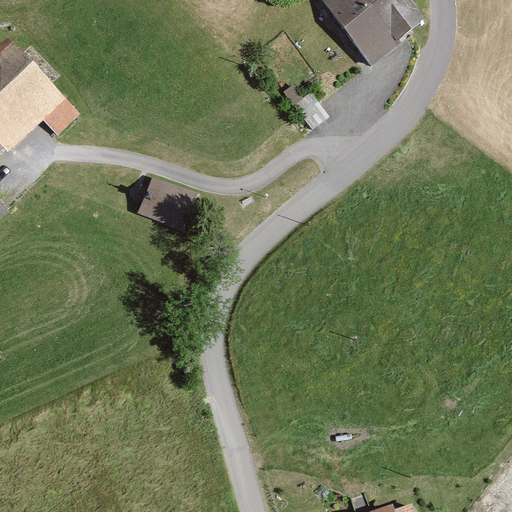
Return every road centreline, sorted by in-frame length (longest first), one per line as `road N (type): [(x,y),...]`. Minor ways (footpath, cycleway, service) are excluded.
road 1 (residential): [(447,0),(431,91),(380,147),(247,254),(221,312),(222,373),(256,511)]
road 2 (unknown): [(358,164),(318,143),(245,180),(102,160)]
